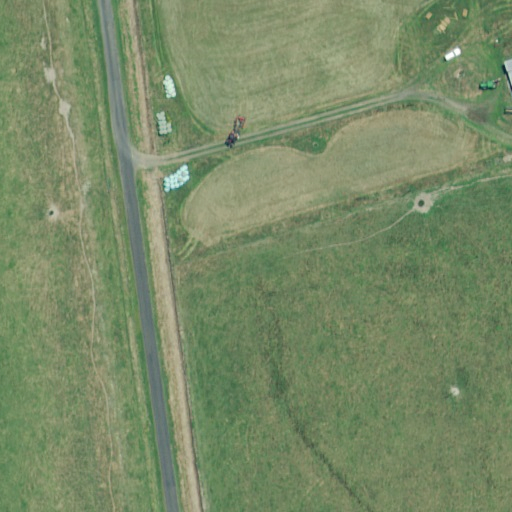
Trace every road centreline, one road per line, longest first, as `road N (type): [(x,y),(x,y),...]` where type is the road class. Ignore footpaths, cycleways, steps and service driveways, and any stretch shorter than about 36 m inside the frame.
road 1 (residential): [(177,511),(132,166)]
road 2 (residential): [(109,0),(132,166)]
